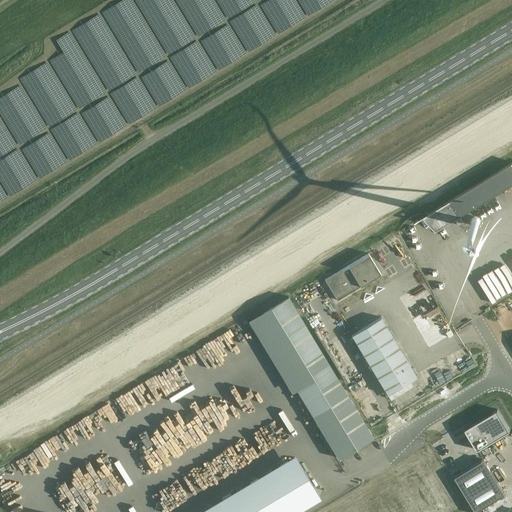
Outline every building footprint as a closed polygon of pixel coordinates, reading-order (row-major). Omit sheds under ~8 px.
[(438,228),(483,200),(474,185),(428,212),(437,228),(438,228)] [(472,220),(471,221),(471,223),(472,224),(473,226),(475,226),(476,226),(478,226),(479,224),(479,223),(479,221),(479,220),(478,219),(476,218),(475,218),(473,218),(472,220)] [(370,281),(373,279),(373,278),(380,273),(368,253),(324,279),(337,300),(369,280),(370,281)] [(387,394),(416,376),(380,317),(351,334),(387,394)] [(332,368),(297,389),(338,458),(373,437),(332,368)] [(510,430),(497,409),(469,426),(469,425),(468,425),(467,425),(466,425),(466,426),(465,426),(465,427),(465,428),(464,429),(477,450),(510,430)] [(476,511),(505,494),(484,459),(455,476),(476,511)]
